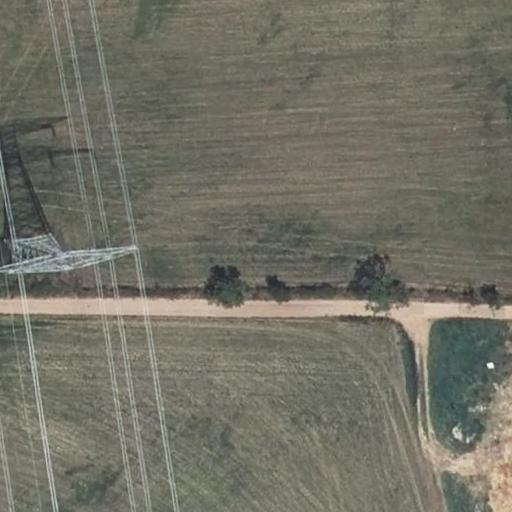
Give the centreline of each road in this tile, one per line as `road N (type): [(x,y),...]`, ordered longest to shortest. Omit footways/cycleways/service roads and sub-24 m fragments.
road 1 (track): [(511,315),(0,306)]
road 2 (track): [(418,311),(442,511)]
